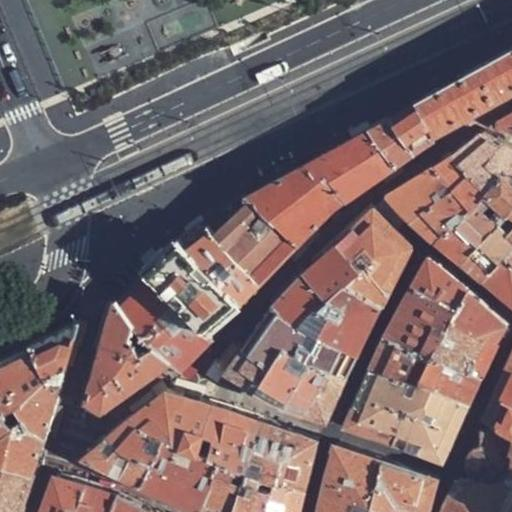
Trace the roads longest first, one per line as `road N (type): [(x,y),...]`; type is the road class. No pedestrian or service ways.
road 1 (primary): [(0,210),(206,110),(386,0)]
road 2 (primary): [(46,164),(411,0)]
road 3 (residential): [(46,164),(68,214),(67,292),(0,333)]
